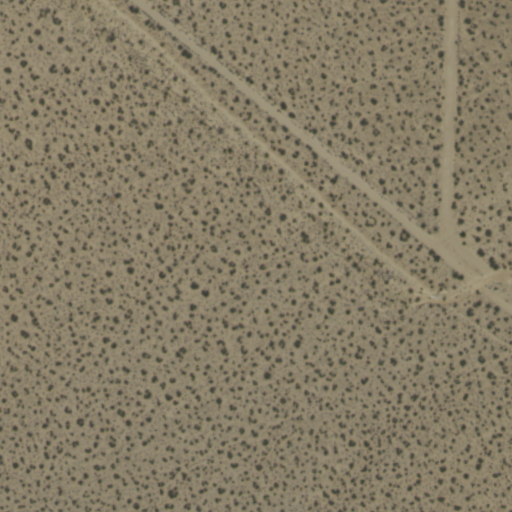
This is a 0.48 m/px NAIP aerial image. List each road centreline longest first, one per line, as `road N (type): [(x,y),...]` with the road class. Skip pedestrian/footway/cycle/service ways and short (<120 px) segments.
road 1 (track): [(511,315),(107,0)]
road 2 (residential): [(454,0),(443,262)]
